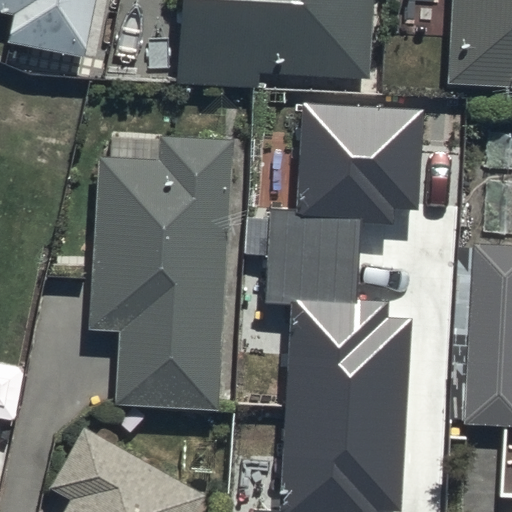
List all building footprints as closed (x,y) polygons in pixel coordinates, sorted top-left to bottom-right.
[(0,0),(0,44),(88,61),(99,0),(0,0)] [(176,0),(173,72),(370,80),(373,0),(176,0)] [(511,0),(436,0),(431,80),(511,85),(511,0)] [(423,110),(305,103),(299,211),(270,209),(265,302),(288,304),(277,511),(253,510),(252,511),(375,511),(375,508),(401,510),(411,318),(387,316),(388,301),(359,300),(363,221),(393,222),(394,207),(418,209),(423,110)] [(84,411),(220,418),(234,140),(98,133),(84,411)] [(511,424),(511,243),(455,241),(451,337),(463,338),(461,383),(445,383),(444,406),(465,407),(464,422),(511,424)] [(51,511),(194,511),(205,493),(76,420),(43,477),(64,489),(51,511)]
